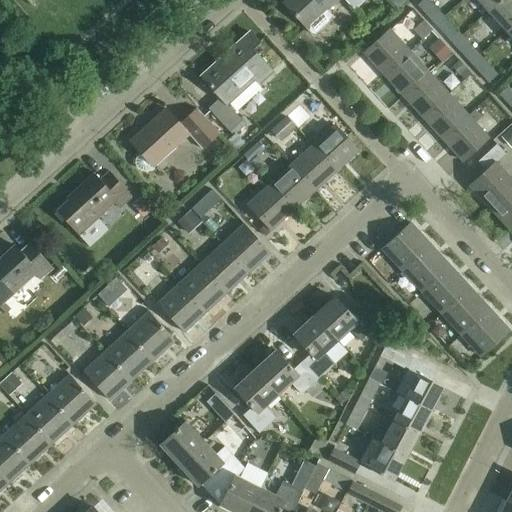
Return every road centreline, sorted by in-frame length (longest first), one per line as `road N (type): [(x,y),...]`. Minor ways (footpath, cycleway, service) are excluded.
road 1 (residential): [(108,447),(414,176)]
road 2 (residential): [(0,211),(232,0)]
road 3 (residential): [(511,287),(414,176)]
road 4 (residential): [(455,511),(511,398)]
